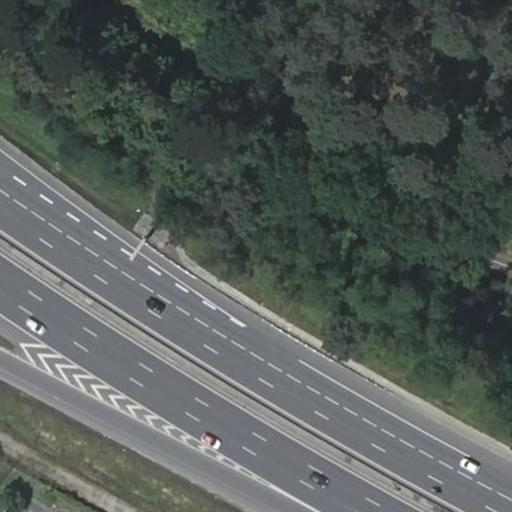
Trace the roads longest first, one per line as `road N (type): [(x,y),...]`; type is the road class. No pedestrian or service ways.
road 1 (motorway): [(511,501),(236,342),(0,184)]
road 2 (motorway): [(0,280),(113,359),(368,511)]
road 3 (motorway): [(0,357),(286,511)]
